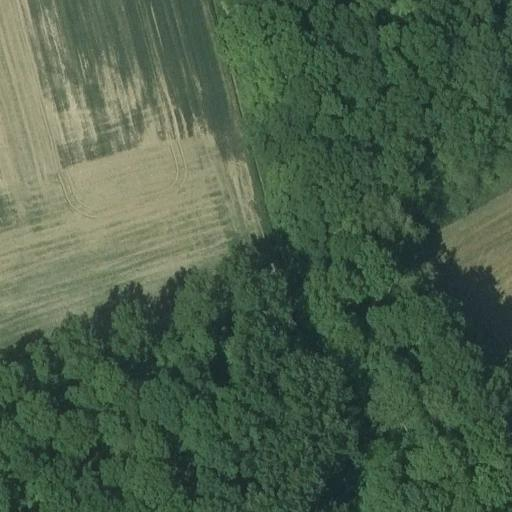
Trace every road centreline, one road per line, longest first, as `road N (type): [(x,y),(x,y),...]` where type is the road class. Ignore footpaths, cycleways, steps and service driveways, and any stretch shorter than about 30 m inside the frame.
road 1 (unclassified): [(229,0),(299,267)]
road 2 (track): [(383,511),(387,454),(311,328),(299,267)]
